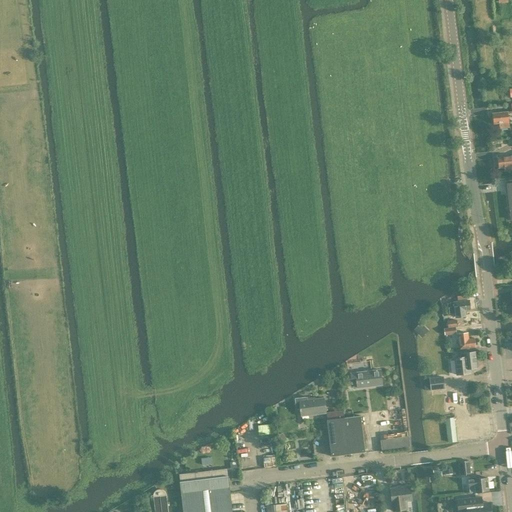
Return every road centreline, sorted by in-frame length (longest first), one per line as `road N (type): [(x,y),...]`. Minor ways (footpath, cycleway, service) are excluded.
road 1 (unclassified): [(254,511),(254,484),(263,478),(504,447)]
road 2 (unclassified): [(487,272),(448,0)]
road 3 (residential): [(504,447),(487,272)]
